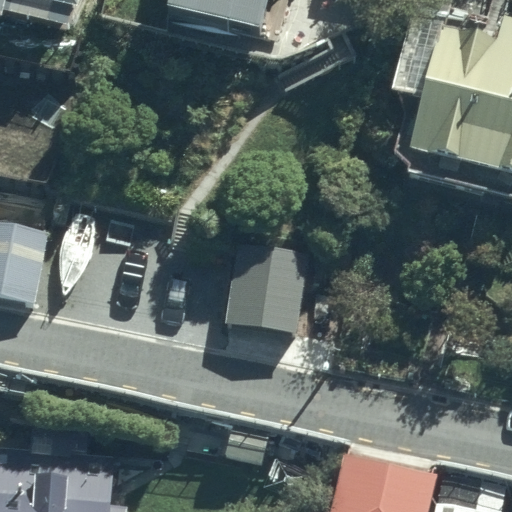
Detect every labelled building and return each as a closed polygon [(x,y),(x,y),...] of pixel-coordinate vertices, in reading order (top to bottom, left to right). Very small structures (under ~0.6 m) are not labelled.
[(0,0),(0,8),(80,27),(86,0),(0,0)] [(243,11),(280,19),(283,0),(124,0),(151,5),(147,22),(221,37),(224,21),(241,24),(243,11)] [(452,23),(417,15),(398,90),(434,99),(421,149),(511,171),(511,18),(507,37),(488,32),(486,39),(450,30),(452,23)] [(50,234),(0,226),(0,297),(39,304),(50,234)] [(308,253),(239,243),(227,324),(295,334),(308,253)] [(34,445),(0,446),(0,511),(132,511),(132,498),(118,498),(118,455),(92,455),(92,425),(34,425),(34,445)] [(446,468),(352,450),(339,511),(507,511),(511,490),(511,488),(444,474),(446,468)]
